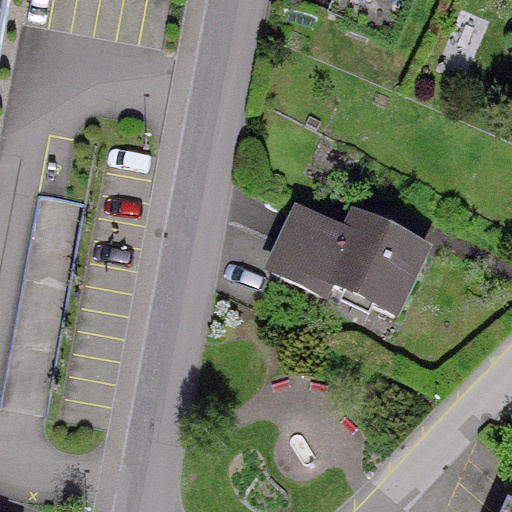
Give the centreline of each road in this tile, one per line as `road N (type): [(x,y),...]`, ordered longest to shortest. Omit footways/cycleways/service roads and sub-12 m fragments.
road 1 (residential): [(150,511),(241,0)]
road 2 (residential): [(382,511),(511,380)]
